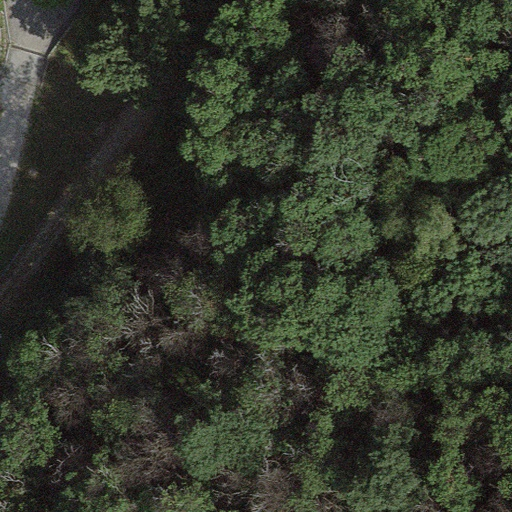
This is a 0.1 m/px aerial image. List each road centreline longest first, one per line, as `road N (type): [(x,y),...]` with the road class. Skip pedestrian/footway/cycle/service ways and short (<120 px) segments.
road 1 (track): [(0,315),(170,76)]
road 2 (track): [(0,132),(19,66),(24,19),(17,0)]
